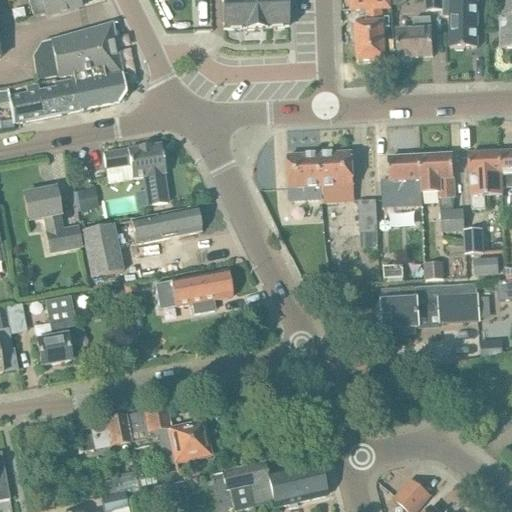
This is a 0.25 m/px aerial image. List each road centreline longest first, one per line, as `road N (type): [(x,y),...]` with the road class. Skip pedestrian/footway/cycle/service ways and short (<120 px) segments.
road 1 (residential): [(0,411),(178,385),(306,343)]
road 2 (tertiary): [(306,343),(218,162),(184,116)]
road 3 (unclassified): [(0,150),(184,116)]
road 4 (residential): [(511,504),(450,452),(426,443),(348,461)]
road 5 (unclassified): [(330,108),(511,99)]
road 6 (unclassified): [(184,116),(330,108)]
road 7 (tertiary): [(184,116),(124,0)]
road 8 (tertiary): [(348,461),(306,343)]
